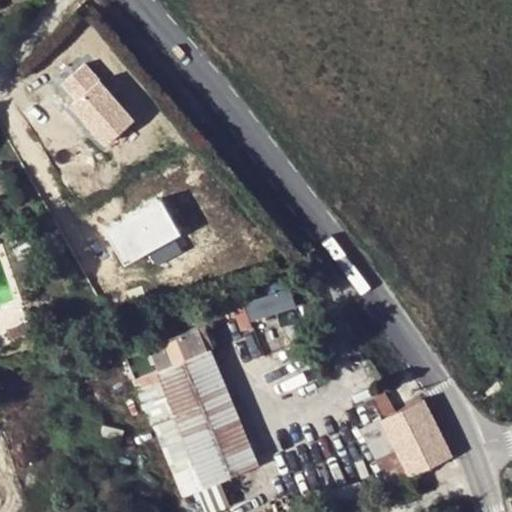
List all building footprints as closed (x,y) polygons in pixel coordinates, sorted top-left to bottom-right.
[(85,63),(63,83),(77,99),(71,104),(106,143),(134,118),(85,63)] [(161,197),(105,229),(125,263),(181,232),(161,197)] [(290,286),(234,298),(238,319),(295,308),(290,286)] [(29,320),(8,327),(12,338),(33,331),(29,320)] [(259,464),(202,325),(130,354),(139,377),(156,369),(174,416),(157,422),(186,494),(207,485),(213,503),(230,496),(222,479),(259,464)] [(156,369),(139,377),(157,422),(174,416),(156,369)] [(370,398),(382,418),(396,411),(385,390),(370,398)] [(391,483),(449,455),(422,399),(396,411),(382,418),(363,427),(391,483)]
